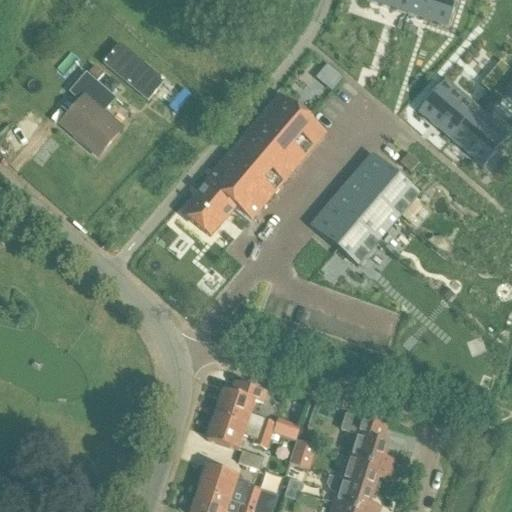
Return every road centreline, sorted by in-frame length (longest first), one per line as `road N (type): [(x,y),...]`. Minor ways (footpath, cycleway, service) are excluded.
road 1 (residential): [(414,511),(441,427),(226,353),(173,361)]
road 2 (tertiary): [(173,361),(152,317),(0,183)]
road 3 (residential): [(260,260),(385,114)]
road 4 (tertiary): [(139,511),(173,404),(173,361)]
road 5 (residential): [(260,260),(289,287),(395,324)]
road 6 (residential): [(173,361),(260,260)]
